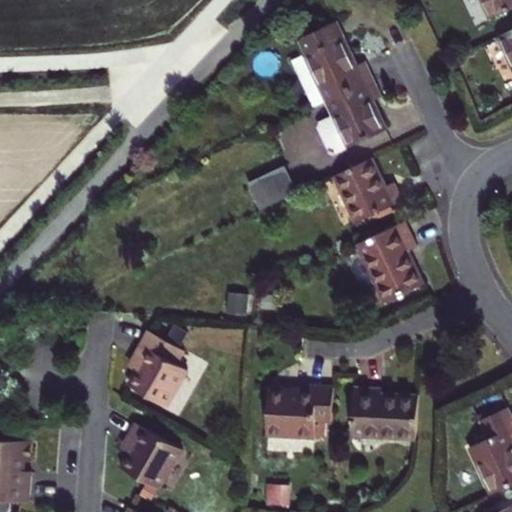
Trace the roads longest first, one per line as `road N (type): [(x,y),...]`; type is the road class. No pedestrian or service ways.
road 1 (track): [(0,301),(269,0)]
road 2 (residential): [(87,511),(100,322)]
road 3 (residential): [(322,344),(389,338),(486,292)]
road 4 (track): [(165,111),(111,96),(0,101)]
road 5 (residential): [(479,177),(444,141),(405,66)]
road 6 (residential): [(486,292),(463,229),(465,202),(479,177)]
